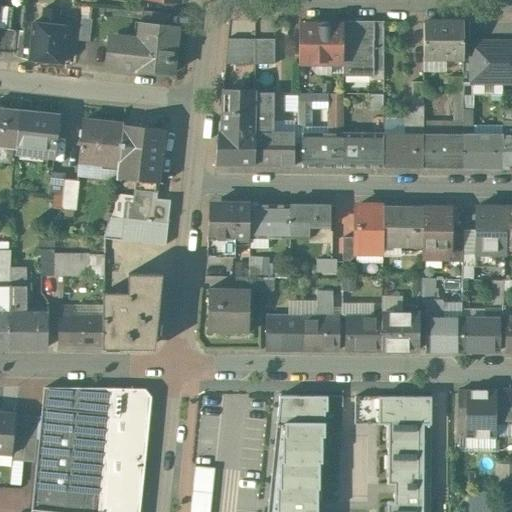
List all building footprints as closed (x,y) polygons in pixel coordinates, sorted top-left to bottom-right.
[(9,7),(0,6),(0,29),(9,31),(11,11),(9,7)] [(58,12),(42,10),(41,24),(56,26),(58,12)] [(171,14),(143,11),(142,23),(170,26),(171,14)] [(92,21),(80,19),(78,42),(90,43),(92,21)] [(323,21),(318,25),(299,26),(298,61),(312,62),(312,67),(317,73),(329,72),(329,61),(343,62),(343,40),(343,25),(331,25),(326,22),(323,21)] [(374,22),(343,21),(343,25),(343,40),(372,40),(374,40),(374,22)] [(384,22),(374,22),(374,40),(372,40),(372,58),(372,71),(374,71),(383,71),(384,22)] [(465,22),(424,22),(423,57),(464,58),(465,22)] [(170,26),(142,23),(138,54),(133,53),(131,70),(172,74),(177,27),(170,26)] [(41,24),(34,24),(33,33),(30,59),(63,63),(66,27),(56,26),(41,24)] [(9,31),(0,29),(0,52),(13,54),(14,56),(17,58),(20,58),(23,32),(9,31)] [(33,33),(23,32),(20,58),(30,59),(33,33)] [(255,39),(227,39),(225,65),(254,65),(255,39)] [(274,40),(255,39),(254,65),(274,65),(274,40)] [(372,40),(343,40),(343,62),(343,76),(374,77),(374,71),(372,71),(372,58),(372,40)] [(113,69),(102,68),(104,44),(92,42),(90,61),(81,60),(79,76),(112,80),(113,69)] [(511,42),(469,42),(469,82),(511,82),(511,42)] [(134,48),(107,45),(105,67),(131,70),(133,53),(134,48)] [(464,76),(447,75),(447,94),(464,95),(464,76)] [(423,82),(411,82),(411,104),(423,104),(423,82)] [(302,91),(301,132),(314,133),(314,110),(345,110),(345,92),(302,91)] [(255,93),(222,92),(220,131),(217,131),(214,164),(254,164),(255,134),(255,93)] [(294,133),(274,133),(274,93),(255,93),(255,134),(255,164),(294,165),(294,133)] [(422,107),(404,107),(404,135),(422,135),(422,107)] [(21,111),(0,108),(0,147),(4,148),(4,142),(17,143),(21,111)] [(61,115),(21,111),(17,143),(16,151),(45,154),(45,158),(56,159),(61,115)] [(123,126),(84,122),(80,161),(119,165),(123,126)] [(162,129),(123,125),(123,126),(119,165),(118,179),(136,181),(156,183),(162,129)] [(511,125),(506,126),(503,126),(503,136),(503,167),(511,167),(511,125)] [(343,134),(303,134),(303,166),(343,166),(343,134)] [(383,135),(343,134),(343,166),(382,166),(383,135)] [(404,135),(383,135),(382,166),(422,167),(422,135),(404,135)] [(462,135),(422,135),(422,167),(462,167),(462,135)] [(503,136),(462,135),(462,167),(503,167),(503,136)] [(80,181),(65,179),(61,209),(76,211),(80,181)] [(156,183),(136,181),(133,203),(125,202),(123,219),(168,224),(171,200),(154,199),(156,183)] [(249,205),(217,205),(210,211),(210,236),(208,236),(207,257),(235,257),(236,239),(251,239),(249,205)] [(290,206),(249,205),(251,239),(289,239),(290,206)] [(310,206),(290,206),(289,239),(309,239),(309,226),(310,206)] [(331,206),(310,206),(309,226),(330,227),(331,206)] [(382,207),(355,206),(355,238),(354,252),(357,252),(382,253),(382,243),(382,207)] [(423,207),(382,207),(382,243),(400,243),(399,248),(422,249),(423,249),(423,207)] [(451,208),(423,207),(423,249),(422,249),(422,253),(449,254),(451,254),(451,234),(451,208)] [(505,208),(476,208),(476,250),(505,250),(505,208)] [(123,219),(111,217),(103,237),(104,239),(166,245),(168,224),(123,219)] [(463,234),(451,234),(451,254),(449,254),(449,262),(451,262),(463,261),(463,234)] [(354,252),(355,238),(343,238),(342,263),(348,264),(357,255),(357,252),(354,252)] [(0,346),(8,347),(9,287),(10,267),(10,251),(0,250),(0,346)] [(54,251),(41,251),(41,276),(54,276),(54,256),(54,251)] [(103,256),(54,256),(54,276),(103,275),(103,256)] [(336,260),(316,260),(316,273),(336,273),(336,260)] [(463,261),(451,262),(451,278),(463,279),(463,261)] [(26,267),(10,267),(9,287),(26,287),(26,267)] [(163,274),(128,274),(128,292),(120,292),(119,293),(102,293),(102,315),(101,348),(147,349),(156,341),(163,274)] [(262,278),(234,277),(234,290),(250,290),(250,291),(262,291),(262,278)] [(435,280),(423,280),(423,287),(423,296),(437,296),(437,289),(435,289),(435,280)] [(511,280),(503,281),(503,303),(503,309),(511,309),(511,280)] [(503,281),(493,281),(493,303),(503,303),(503,281)] [(26,287),(9,287),(8,347),(47,347),(48,314),(25,314),(26,287)] [(423,287),(406,287),(406,307),(423,307),(423,296),(423,287)] [(234,290),(208,290),(207,332),(250,333),(250,291),(250,290),(234,290)] [(404,308),(403,294),(383,295),(384,310),(404,308)] [(333,305),(318,305),(318,319),(333,319),(333,305)] [(78,306),(59,306),(59,315),(78,315),(78,306)] [(444,309),(426,309),(426,318),(444,318),(444,309)] [(357,311),(347,310),(347,319),(357,319),(357,311)] [(497,310),(489,310),(489,318),(497,318),(497,310)] [(418,313),(383,313),(383,319),(383,351),(418,351),(418,313)] [(78,315),(59,315),(58,348),(101,348),(102,315),(78,315)] [(444,318),(426,318),(425,351),(462,351),(463,318),(444,318)] [(489,318),(463,318),(462,351),(498,351),(498,319),(497,318),(489,318)] [(303,319),(266,319),(266,350),(303,350),(303,319)] [(318,319),(303,319),(303,350),(338,350),(338,319),(333,319),(318,319)] [(347,319),(346,319),(346,350),(383,351),(383,319),(357,319),(347,319)] [(107,386),(44,388),(42,408),(31,511),(97,511),(108,392),(107,386)] [(142,387),(107,386),(108,392),(97,511),(137,511),(149,395),(142,387)] [(496,391),(460,391),(459,423),(496,424),(496,391)] [(511,391),(496,391),(496,424),(511,424),(511,391)] [(429,511),(430,393),(355,394),(354,423),(385,422),(386,483),(393,483),(393,499),(386,499),(385,511),(429,511)] [(315,511),(327,397),(279,397),(267,511),(315,511)] [(16,415),(0,413),(0,453),(12,455),(16,415)] [(496,424),(459,423),(459,437),(480,437),(481,438),(496,438),(496,437),(496,424)] [(511,424),(496,424),(496,437),(511,437),(511,424)] [(190,511),(211,511),(217,467),(198,464),(190,511)]
